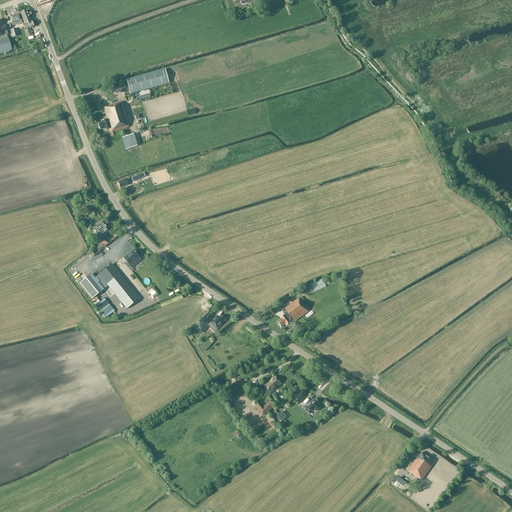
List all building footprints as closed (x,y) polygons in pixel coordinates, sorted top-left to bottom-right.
[(30,31),(29,29),(33,27),(27,11),(20,13),(24,24),(23,25),(25,32),(25,33),(27,38),(28,38),(29,40),(33,39),(32,36),(33,36),(31,30),(30,31)] [(11,23),(12,26),(21,23),(21,20),(20,20),(19,14),(10,16),(12,23),(11,23)] [(0,53),(12,50),(4,26),(1,27),(0,25),(0,53)] [(18,36),(16,29),(10,30),(9,30),(10,35),(9,35),(10,39),(18,36)] [(126,80),(130,95),(168,83),(164,69),(126,80)] [(103,124),(99,125),(100,129),(104,128),(104,130),(109,128),(110,132),(129,127),(122,102),(103,107),(107,121),(102,122),(103,124)] [(133,133),(122,137),(126,149),(137,146),(133,133)] [(125,180),(118,183),(120,188),(127,185),(126,184),(129,182),(128,179),(125,180)] [(102,222),(93,228),(99,238),(108,231),(102,222)] [(134,271),(129,265),(139,257),(133,250),(124,258),(126,261),(124,262),(132,272),(134,271)] [(99,271),(116,260),(111,252),(108,254),(107,253),(90,264),(94,270),(97,268),(99,271)] [(108,267),(95,278),(104,290),(109,286),(127,309),(140,299),(114,268),(108,267)] [(80,284),(92,299),(104,290),(92,274),(80,284)] [(307,291),(309,295),(327,287),(323,279),(309,285),(310,286),(303,289),(304,293),(307,291)] [(302,297),(299,299),(299,298),(282,311),(285,315),(281,318),(282,320),(278,323),(282,327),(285,324),(286,326),(291,323),(292,324),(308,311),(302,303),(305,301),(302,297)] [(226,320),(221,316),(219,317),(217,316),(211,322),(217,329),(223,323),(226,320)] [(209,324),(205,320),(199,327),(203,332),(209,326),(208,325),(209,324)] [(270,393),(280,384),(275,377),(265,386),(270,393)] [(303,396),(306,393),(302,390),(294,399),(298,403),(304,397),(303,396)] [(304,408),(306,409),(305,410),(310,414),(315,409),(317,411),(320,408),(318,405),(319,403),(315,399),(312,403),(311,402),(309,402),(304,408)] [(256,408),(263,417),(275,406),(271,401),(264,406),(262,403),(256,408)] [(279,414),(276,417),(281,422),(284,419),(279,414)] [(422,481),(435,462),(422,453),(419,457),(418,456),(408,471),(422,481)] [(396,480),(408,490),(412,486),(400,476),(398,478),(396,476),(392,481),(394,483),(396,480)]
